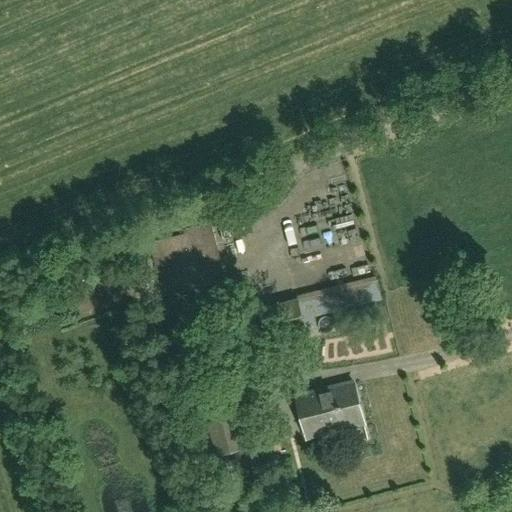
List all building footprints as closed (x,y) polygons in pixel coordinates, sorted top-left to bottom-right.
[(184,231),(185,235),(150,244),(164,298),(226,282),(211,224),(184,231)] [(303,320),(382,301),(376,277),(293,298),(293,301),(259,309),(267,343),(307,333),(303,320)] [(193,352),(166,360),(168,367),(196,360),(193,352)] [(245,359),(220,366),(233,410),(259,403),(245,359)] [(353,383),(340,386),(297,397),(307,439),(364,425),(353,383)] [(208,421),(218,457),(245,449),(234,413),(208,421)]
